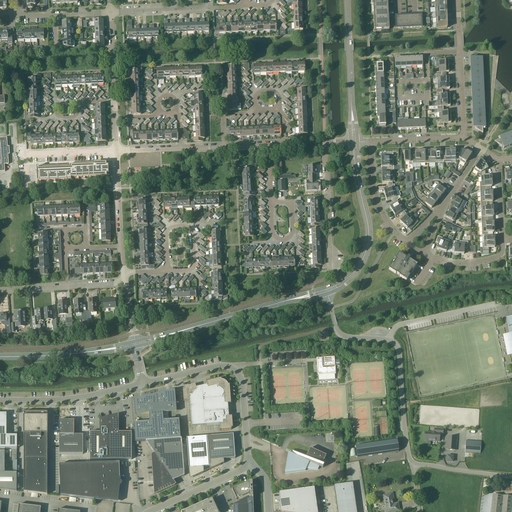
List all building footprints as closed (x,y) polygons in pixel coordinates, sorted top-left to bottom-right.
[(35,0),(26,0),(27,5),(30,5),(30,9),(36,8),(35,0)] [(372,0),(374,30),(389,30),(389,17),(388,17),(387,0),(372,0)] [(422,15),(395,16),(395,17),(393,17),(394,28),(396,28),(396,29),(422,27),(424,27),(424,15),(422,15)] [(201,22),(201,30),(202,30),(202,32),(205,32),(205,30),(209,30),(209,22),(204,22),(204,18),(201,18),(201,22)] [(186,31),(186,23),(182,23),(182,19),(178,19),(178,23),(179,31),(186,31)] [(201,30),(201,22),(197,22),(197,19),(193,19),(193,22),(194,31),(195,31),(195,32),(199,32),(199,31),(201,30)] [(136,37),(135,29),(132,29),(131,20),(128,21),(128,29),(129,38),(136,37)] [(172,32),(171,24),(167,24),(167,20),(164,20),(164,24),(165,32),(172,32)] [(150,28),(150,37),(158,36),(158,28),(154,28),(154,24),(150,24),(150,28)] [(7,32),(1,32),(1,41),(8,41),(8,44),(12,44),(12,36),(8,36),(7,32)] [(441,58),(436,59),(436,62),(436,67),(439,67),(449,67),(448,61),(441,61),(441,58)] [(483,134),(482,128),(485,128),(482,58),(470,58),(473,128),(475,128),(475,129),(483,134)] [(439,72),(436,72),(436,76),(442,75),(442,73),(449,72),(449,67),(439,67),(439,72)] [(28,79),(28,85),(37,85),(36,79),(41,79),(41,75),(34,76),(34,79),(28,79)] [(97,76),(97,84),(98,84),(98,86),(103,85),(103,84),(106,84),(106,79),(104,79),(103,75),(97,76)] [(442,75),(436,76),(436,79),(437,79),(437,84),(440,84),(449,84),(449,78),(446,78),(442,78),(442,75)] [(438,89),(436,89),(437,93),(443,92),(442,90),(450,89),(449,84),(440,84),(437,84),(438,89)] [(443,92),(437,93),(437,96),(438,101),(440,101),(450,101),(450,95),(443,95),(443,92)] [(194,101),(202,100),(202,94),(194,94),(194,98),(187,98),(186,99),(183,96),(181,98),(185,103),(187,101),(194,101)] [(438,106),(437,106),(437,110),(443,109),(443,107),(450,106),(450,101),(440,101),(438,101),(438,106)] [(38,109),(29,109),(30,118),(38,118),(38,109)] [(443,109),(437,110),(437,113),(439,113),(439,118),(441,118),(451,118),(451,112),(447,112),(443,112),(443,109)] [(441,123),(438,123),(438,127),(444,126),(444,124),(451,123),(451,118),(441,118),(441,123)] [(236,138),(236,129),(230,130),(230,128),(227,128),(228,136),(228,137),(230,137),(230,138),(236,138)] [(307,128),(298,128),(299,134),(299,135),(297,135),(298,137),(307,137),(306,134),(307,134),(307,128)] [(140,141),(139,133),(134,133),(134,131),(130,131),(131,137),(133,137),(133,141),(140,141)] [(499,140),(495,142),(496,143),(502,147),(503,147),(504,148),(511,145),(511,131),(497,137),(499,140)] [(196,139),(194,139),(194,142),(203,141),(203,138),(204,138),(204,132),(196,132),(196,139)] [(37,144),(37,136),(31,136),(31,133),(27,133),(27,142),(31,142),(31,145),(37,144)] [(0,171),(5,172),(4,165),(8,164),(8,155),(9,155),(9,147),(7,147),(7,137),(0,137),(0,171)] [(461,151),(458,160),(460,161),(465,164),(471,154),(467,151),(467,152),(465,151),(461,149),(461,151)] [(445,151),(443,152),(443,156),(443,161),(444,163),(451,162),(451,160),(450,150),(445,151)] [(455,150),(450,150),(451,160),(458,160),(461,151),(455,151),(455,150)] [(425,151),(420,152),(420,164),(428,163),(428,157),(425,157),(425,151)] [(440,151),(435,151),(436,163),(443,163),(444,163),(443,161),(443,156),(440,157),(440,151)] [(410,152),(404,152),(405,162),(413,162),(413,158),(412,152),(410,153),(410,152)] [(415,152),(412,152),(413,158),(413,162),(413,164),(420,164),(420,152),(415,152)] [(381,162),(393,162),(393,154),(387,154),(387,157),(381,157),(381,162)] [(480,161),(474,170),(478,173),(479,171),(481,173),(485,170),(486,170),(488,169),(487,168),(486,165),(485,164),(485,163),(480,160),(480,161)] [(71,167),(39,168),(40,182),(71,181),(71,178),(108,176),(107,162),(91,162),(91,165),(71,165),(71,167)] [(392,170),(394,170),(393,162),(381,162),(382,167),(387,167),(388,170),(392,170)] [(241,175),(251,174),(250,165),(242,166),(242,168),(242,171),(241,171),(241,175)] [(308,178),(316,177),(316,174),(317,174),(317,169),(316,169),(315,165),(308,166),(309,174),(308,174),(308,178)] [(392,178),(392,170),(388,170),(388,173),(382,173),(382,178),(392,178)] [(485,170),(481,173),(481,177),(482,182),(492,182),(492,178),(491,177),(490,177),(490,174),(485,174),(485,170)] [(316,177),(308,178),(308,181),(307,181),(307,190),(318,189),(318,181),(316,181),(316,177)] [(388,186),(392,185),(392,178),(382,178),(382,183),(388,183),(388,186)] [(482,182),(480,182),(480,190),(486,190),(491,189),(491,187),(492,187),(492,182),(482,182)] [(439,183),(434,189),(435,190),(442,195),(445,191),(440,187),(442,185),(439,183)] [(385,196),(397,192),(394,185),(392,185),(388,186),(389,189),(384,191),(385,196)] [(253,186),(242,187),(242,190),(243,190),(243,193),(244,193),(244,196),(251,195),(251,193),(252,193),(251,190),(253,190),(253,186)] [(433,189),(430,193),(432,194),(439,200),(442,195),(435,190),(434,189),(433,189)] [(486,190),(480,190),(480,197),(492,197),(492,192),(491,192),(491,189),(486,190)] [(397,200),(399,199),(397,192),(385,196),(387,200),(392,199),(393,202),(397,200)] [(430,193),(427,197),(429,199),(435,204),(439,200),(432,194),(430,193)] [(156,204),(158,206),(160,204),(155,199),(153,202),(150,203),(147,203),(147,200),(148,199),(148,195),(138,195),(138,206),(147,206),(154,206),(156,204)] [(243,207),(252,206),(252,197),(245,198),(245,200),(243,200),(244,203),(243,203),(243,207)] [(310,206),(319,206),(318,202),(318,199),(317,199),(317,197),(308,197),(308,199),(309,200),(310,200),(310,206)] [(492,197),(480,197),(481,205),(487,205),(487,202),(493,202),(492,197)] [(183,198),(183,207),(183,208),(192,208),(192,199),(189,199),(189,198),(183,198)] [(201,206),(200,198),(194,198),(194,199),(192,199),(192,208),(194,208),(194,206),(201,206)] [(454,203),(461,207),(464,202),(457,198),(454,203)] [(429,199),(425,203),(432,208),(435,204),(429,199)] [(401,206),(397,200),(393,202),(395,204),(390,207),(392,212),(401,206)] [(459,212),(461,207),(454,203),(451,208),(459,212)] [(402,216),(405,213),(401,206),(392,212),(395,216),(400,213),(402,216)] [(456,217),(459,212),(451,208),(449,213),(456,217)] [(493,212),(481,213),(481,220),(488,220),(493,220),(493,217),(493,212)] [(404,225),(410,218),(405,213),(402,216),(404,218),(400,222),(404,225)] [(453,222),(456,217),(449,213),(446,218),(453,222)] [(410,218),(404,225),(408,229),(410,231),(418,222),(412,216),(410,218)] [(311,218),(311,224),(310,224),(310,226),(318,226),(318,224),(319,224),(319,218),(311,218)] [(488,220),(481,220),(482,228),(494,227),(493,222),(493,220),(488,220)] [(449,231),(452,225),(446,223),(444,228),(449,231)] [(494,227),(482,228),(482,236),(484,235),(488,235),(488,232),(494,232),(494,227)] [(442,251),(445,239),(438,236),(436,242),(439,243),(437,249),(442,251)] [(452,243),(452,241),(454,238),(450,237),(449,240),(445,239),(442,251),(450,253),(452,243)] [(460,242),(452,241),(452,243),(450,253),(459,254),(460,242)] [(460,242),(459,254),(464,254),(464,249),(467,249),(468,242),(460,242)] [(484,243),(482,243),(483,251),(489,251),(489,248),(495,247),(494,242),(484,243)] [(405,261),(404,260),(406,259),(399,254),(395,260),(397,261),(393,266),(392,265),(389,269),(406,281),(409,276),(408,276),(411,271),(413,271),(416,266),(410,261),(408,263),(409,260),(410,260),(410,259),(410,258),(409,258),(408,258),(407,258),(405,261)] [(322,259),(313,259),(313,266),(311,266),(311,269),(320,269),(320,266),(321,266),(321,263),(322,263),(322,259)] [(222,290),(214,290),(214,295),(211,295),(211,300),(213,300),(217,300),(222,300),(221,296),(223,296),(222,290)] [(111,299),(111,298),(103,298),(104,309),(116,308),(115,299),(111,299)] [(86,312),(87,321),(91,321),(90,313),(97,312),(96,299),(89,300),(90,311),(86,312)] [(87,321),(86,312),(83,312),(82,300),(74,301),(75,314),(82,314),(82,322),(87,321)] [(67,307),(67,301),(58,302),(59,315),(65,314),(66,324),(72,324),(71,307),(67,307)] [(44,310),(44,320),(52,319),(51,308),(44,309),(44,310)] [(45,321),(44,320),(44,310),(36,310),(37,321),(45,321)] [(16,323),(11,324),(12,333),(15,332),(15,327),(25,326),(24,311),(16,312),(16,323)] [(6,314),(0,314),(0,322),(1,322),(1,323),(1,324),(2,325),(3,326),(4,326),(5,333),(7,332),(7,334),(11,334),(10,332),(9,316),(6,316),(6,314)] [(508,335),(503,336),(507,355),(509,355),(511,354),(511,315),(505,317),(508,335)] [(35,317),(32,317),(32,324),(33,326),(33,332),(41,332),(40,325),(36,325),(35,317)] [(335,366),(335,361),(335,357),(318,358),(319,374),(335,373),(334,366),(335,366)] [(229,385),(228,385),(227,385),(226,385),(225,384),(224,383),(223,383),(223,382),(222,381),(222,380),(221,379),(207,382),(207,385),(196,388),(195,385),(184,388),(184,389),(183,389),(183,390),(184,401),(190,400),(192,426),(220,424),(220,431),(231,430),(231,429),(232,429),(232,428),(233,428),(232,417),(229,417),(228,404),(231,404),(230,385),(229,385)] [(150,422),(134,423),(135,442),(146,441),(158,440),(181,439),(179,419),(163,421),(163,413),(168,412),(167,393),(142,399),(143,414),(149,414),(150,422)] [(0,448),(5,449),(17,449),(17,435),(6,435),(6,428),(6,414),(1,414),(0,413),(0,448)] [(47,495),(47,414),(24,414),(24,492),(47,495)] [(119,414),(108,417),(108,460),(132,460),(132,432),(119,432),(119,414)] [(108,460),(108,417),(100,419),(100,432),(90,432),(90,435),(90,460),(108,460)] [(74,425),(74,422),(71,422),(71,420),(59,420),(59,454),(83,454),(83,435),(74,435),(74,428),(76,427),(75,424),(74,425)] [(443,435),(443,430),(435,429),(434,433),(425,433),(424,441),(439,442),(439,434),(443,435)] [(233,435),(208,437),(210,466),(210,470),(224,463),(224,459),(235,458),(233,435)] [(208,437),(186,438),(190,479),(204,472),(204,467),(210,466),(208,437)] [(456,450),(457,438),(447,437),(446,449),(456,450)] [(158,440),(146,441),(154,453),(151,455),(154,495),(176,485),(173,481),(184,476),(182,439),(181,439),(158,440)] [(397,439),(355,445),(357,458),(399,451),(397,439)] [(466,441),(465,451),(480,452),(481,442),(466,441)] [(0,488),(17,491),(17,473),(5,473),(5,449),(0,448),(0,488)] [(324,458),(309,451),(306,457),(292,451),(291,453),(289,452),(286,473),(285,473),(305,471),(306,469),(318,470),(320,466),(323,468),(324,465),(321,464),(324,458)] [(119,462),(59,465),(61,496),(94,500),(118,503),(120,485),(122,483),(120,482),(119,462)] [(245,483),(232,489),(237,499),(238,498),(239,501),(233,504),(233,511),(253,511),(252,481),(248,481),(248,483),(246,484),(245,483)] [(317,511),(314,488),(279,493),(280,509),(281,510),(281,511),(283,511),(286,511),(317,511)] [(393,505),(392,498),(393,498),(393,494),(391,493),(387,494),(387,495),(384,496),(387,509),(385,510),(385,511),(394,511),(399,511),(398,504),(393,505)] [(491,511),(511,511),(511,496),(493,495),(491,511)] [(208,502),(208,500),(181,511),(218,511),(216,504),(214,505),(212,500),(208,502)]
